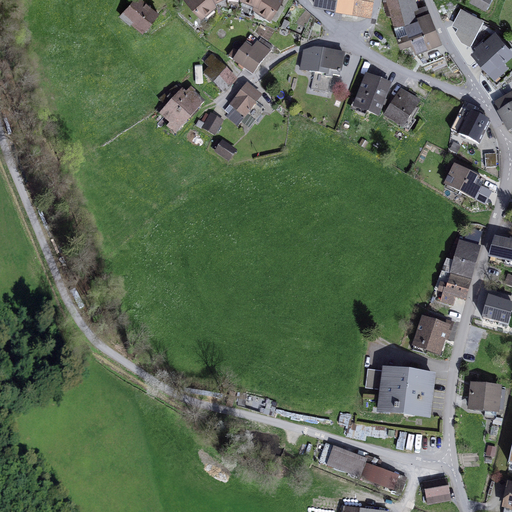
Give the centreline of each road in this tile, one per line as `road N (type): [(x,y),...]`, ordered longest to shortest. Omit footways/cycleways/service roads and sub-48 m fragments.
road 1 (residential): [(451,460),(396,457),(217,408),(172,392),(107,350),(77,321),(0,134)]
road 2 (residential): [(451,460),(455,370),(511,162)]
road 3 (residential): [(220,108),(240,85),(296,50),(345,39)]
road 4 (residential): [(479,93),(420,78),(345,39)]
